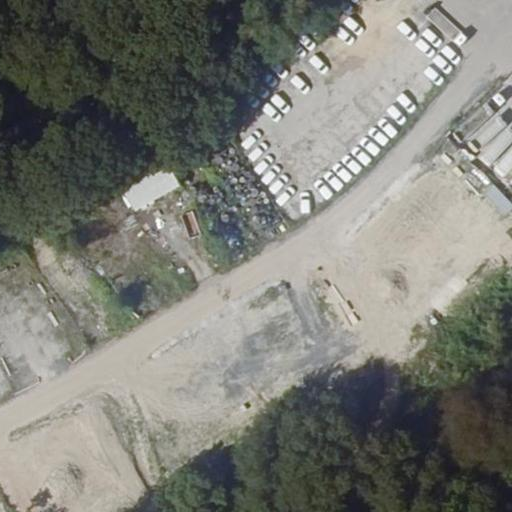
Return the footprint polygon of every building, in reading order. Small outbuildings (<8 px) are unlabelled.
[(505,127),(493,130),(499,154),(511,151),(505,127)] [(447,140),(436,152),(457,171),(468,160),(447,140)] [(132,208),(180,186),(166,156),(119,178),(132,208)] [(179,169),(198,196),(209,189),(189,162),(179,169)] [(244,251),(255,241),(211,194),(200,205),(244,251)] [(430,238),(459,273),(511,230),(482,194),(430,238)] [(95,249),(112,243),(105,223),(88,229),(95,249)] [(465,267),(454,273),(466,297),(477,292),(465,267)] [(447,280),(398,312),(415,337),(464,305),(447,280)] [(321,290),(317,292),(342,338),(367,324),(350,294),(330,306),(321,290)] [(180,336),(190,352),(238,324),(228,308),(180,336)] [(295,332),(282,341),(300,367),(313,357),(295,332)] [(289,377),(301,400),(345,378),(333,356),(289,377)] [(118,380),(77,401),(92,429),(133,408),(118,380)]
